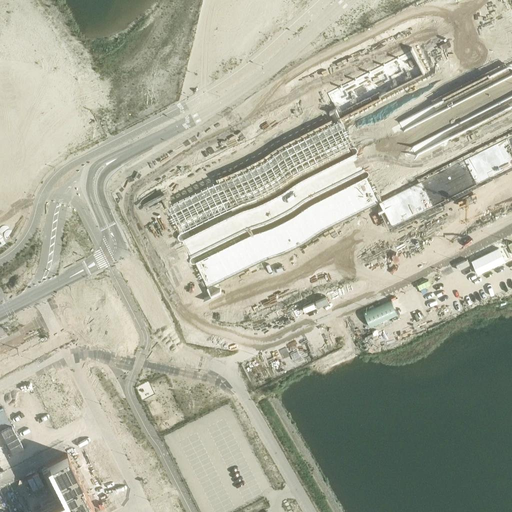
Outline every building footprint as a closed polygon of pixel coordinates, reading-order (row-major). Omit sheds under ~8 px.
[(105,105),(119,100),(111,77),(97,82),(105,105)] [(423,79),(337,123),(349,145),(435,102),(423,79)] [(511,140),(383,206),(394,229),(511,169),(511,140)] [(201,200),(193,205),(199,215),(207,210),(201,200)] [(116,237),(122,234),(118,227),(112,230),(116,237)] [(176,492),(156,502),(161,511),(234,511),(280,489),(258,451),(239,460),(249,479),(186,511),(176,492)] [(67,454),(43,466),(43,467),(60,502),(43,511),(84,511),(94,507),(67,454)]
